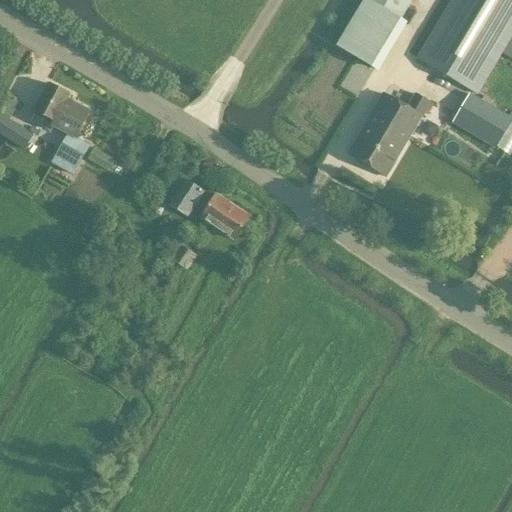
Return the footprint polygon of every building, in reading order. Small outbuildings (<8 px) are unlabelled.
[(364,0),(336,47),(378,72),(407,23),(401,19),(412,0),(364,0)] [(477,94),(511,34),(511,0),(452,0),(417,59),(477,94)] [(37,113),(32,122),(52,133),(55,127),(69,135),(52,164),(73,176),(89,146),(77,139),(91,113),(67,100),(70,95),(50,84),(35,112),(37,113)] [(386,177),(430,103),(415,94),(407,108),(384,95),(348,154),(386,177)] [(495,148),(511,120),(511,119),(470,95),(454,123),(495,148)] [(0,115),(0,134),(24,150),(33,136),(0,115)] [(86,160),(105,171),(112,157),(93,147),(86,160)] [(186,218),(203,193),(185,180),(168,205),(186,218)] [(235,241),(250,217),(217,195),(201,218),(235,241)] [(196,256),(180,246),(171,259),(188,270),(196,256)]
